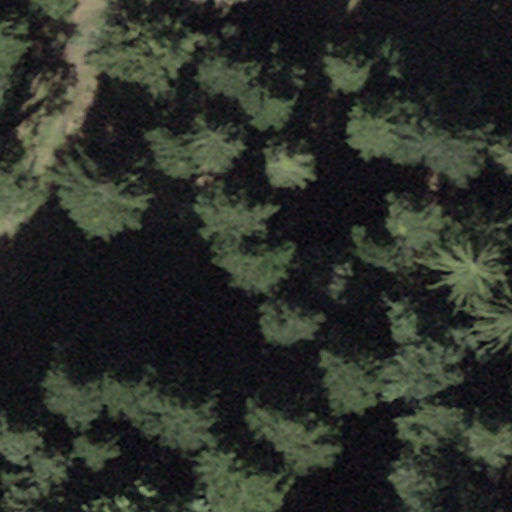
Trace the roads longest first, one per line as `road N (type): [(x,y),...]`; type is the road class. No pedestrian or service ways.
road 1 (track): [(122,5),(511,19)]
road 2 (track): [(122,5),(82,55),(0,250)]
